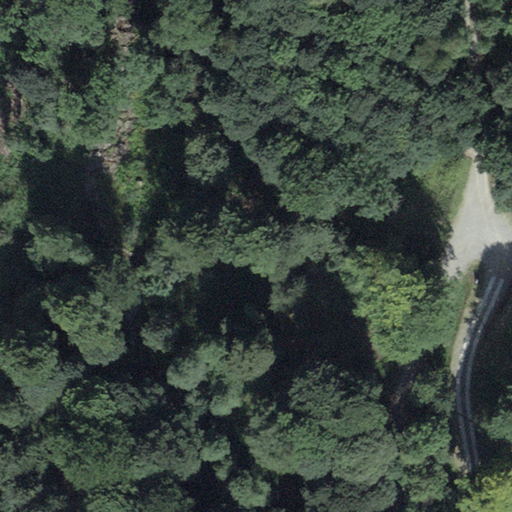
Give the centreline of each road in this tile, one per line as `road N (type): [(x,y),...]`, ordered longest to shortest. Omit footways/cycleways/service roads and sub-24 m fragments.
road 1 (track): [(480,511),(459,384),(500,251),(470,213)]
road 2 (track): [(470,213),(399,397),(396,511)]
road 3 (track): [(470,213),(479,160),(470,0)]
road 4 (track): [(82,511),(55,439),(0,366)]
